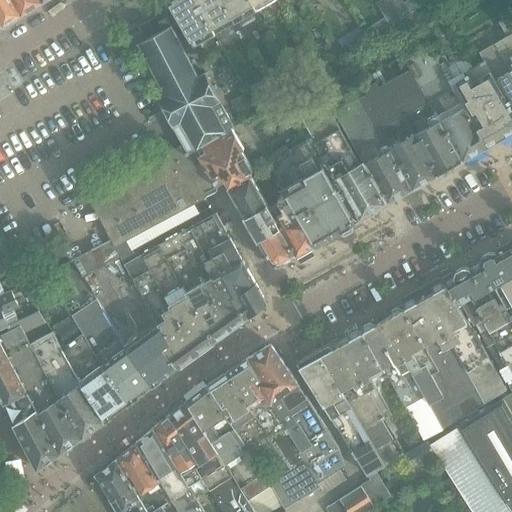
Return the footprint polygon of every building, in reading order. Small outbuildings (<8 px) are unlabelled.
[(0,0),(0,23),(2,27),(22,15),(11,0),(0,0)] [(11,0),(22,15),(40,4),(38,0),(11,0)] [(214,33),(194,0),(168,0),(168,1),(168,2),(167,3),(174,14),(175,14),(193,44),(214,33)] [(234,21),(221,0),(194,0),(214,33),(234,21)] [(221,0),(234,21),(239,29),(260,17),(255,9),(249,0),(221,0)] [(249,0),(255,9),(271,0),(249,0)] [(399,19),(388,0),(385,0),(377,5),(386,19),(390,25),(399,19)] [(403,0),(388,0),(399,19),(420,6),(416,0),(407,0),(404,2),(403,0)] [(142,32),(141,30),(132,35),(138,45),(144,55),(143,56),(144,58),(145,58),(150,68),(149,68),(151,71),(151,70),(157,80),(156,81),(157,83),(158,83),(163,93),(163,94),(157,98),(176,133),(184,129),(196,148),(233,125),(200,66),(192,70),(171,29),(173,28),(167,17),(158,22),(159,24),(142,32)] [(371,29),(376,35),(390,25),(386,19),(371,29)] [(367,41),(362,32),(359,26),(340,39),(349,53),(360,45),(367,41)] [(511,36),(498,44),(479,54),(484,62),(496,82),(511,109),(511,36)] [(434,57),(488,146),(511,131),(511,109),(496,82),(484,62),(466,74),(466,75),(464,76),(465,78),(458,82),(441,52),(434,57)] [(418,53),(404,61),(408,69),(461,161),(488,146),(434,57),(418,53)] [(408,69),(383,84),(438,175),(440,174),(439,174),(459,162),(459,163),(462,161),(461,161),(408,69)] [(252,87),(262,104),(276,95),(266,79),(252,87)] [(359,97),(412,190),(437,175),(437,176),(438,175),(383,84),(359,97)] [(386,205),(361,162),(358,163),(339,130),(326,108),(317,91),(305,97),(298,86),(286,93),(310,139),(331,176),(332,175),(359,220),(386,205)] [(230,101),(238,117),(254,109),(245,93),(230,101)] [(282,116),(293,109),(286,96),(274,103),(282,116)] [(386,205),(412,190),(359,97),(335,112),(362,161),(361,162),(386,205)] [(182,145),(87,196),(110,240),(120,256),(124,263),(136,256),(132,250),(131,248),(126,239),(205,197),(203,193),(217,186),(199,155),(196,148),(184,129),(176,133),(182,145)] [(206,151),(199,155),(217,186),(224,181),(228,188),(228,189),(250,177),(248,172),(251,170),(242,152),(244,151),(233,131),(221,138),(221,136),(204,147),(206,151)] [(288,151),(268,163),(285,193),(315,246),(315,245),(317,247),(318,246),(334,238),(332,236),(353,223),(356,225),(358,224),(357,222),(359,220),(332,175),(331,176),(310,139),(288,151)] [(250,177),(228,189),(244,218),(257,241),(269,262),(270,263),(270,264),(280,266),(280,265),(295,257),(270,211),(250,177)] [(279,206),(270,211),(295,257),(296,260),(310,252),(308,249),(315,246),(285,193),(279,197),(277,201),(279,206)] [(180,233),(179,234),(217,305),(231,329),(236,325),(263,306),(263,305),(264,300),(250,274),(242,260),(229,238),(226,232),(223,227),(216,213),(214,214),(180,233)] [(178,232),(159,243),(193,305),(213,342),(230,330),(217,305),(179,234),(178,232)] [(110,240),(71,261),(81,277),(120,256),(110,240)] [(159,243),(141,253),(170,305),(196,354),(213,342),(193,305),(159,243)] [(453,278),(444,282),(457,305),(458,305),(461,303),(462,302),(463,303),(475,296),(511,275),(511,244),(496,254),(489,253),(481,257),(479,263),(469,269),(463,267),(455,272),(453,278)] [(136,256),(124,263),(145,305),(153,318),(168,343),(160,349),(174,371),(196,354),(170,305),(141,253),(136,256)] [(511,275),(475,296),(463,303),(464,305),(475,325),(476,325),(511,305),(511,304),(511,275)] [(443,281),(423,292),(431,305),(468,371),(485,401),(507,388),(472,327),(470,328),(457,305),(444,282),(443,281)] [(110,284),(92,295),(96,300),(99,305),(104,312),(115,305),(121,301),(110,284)] [(0,305),(1,305),(14,299),(11,292),(2,295),(0,291),(2,290),(0,285),(0,305)] [(423,292),(402,304),(402,305),(439,370),(463,413),(485,401),(468,371),(431,305),(423,292)] [(1,305),(0,305),(0,331),(8,328),(2,315),(18,307),(17,305),(14,299),(1,305)] [(88,305),(71,316),(82,334),(96,357),(99,361),(129,404),(151,388),(118,340),(120,338),(117,334),(113,328),(104,312),(99,305),(96,300),(88,305)] [(115,305),(104,312),(113,328),(124,321),(131,317),(123,305),(121,301),(115,305)] [(387,317),(383,319),(426,394),(445,428),(462,419),(466,417),(463,413),(439,370),(402,305),(402,304),(400,305),(397,307),(401,316),(395,319),(392,314),(387,317)] [(511,304),(511,305),(476,325),(488,347),(498,341),(511,333),(511,304)] [(39,308),(17,319),(20,326),(42,315),(39,308)] [(124,321),(113,328),(117,334),(120,338),(118,340),(151,388),(160,381),(174,371),(160,349),(168,343),(153,318),(129,332),(126,328),(128,327),(124,321)] [(373,321),(361,327),(370,341),(373,348),(375,354),(386,372),(406,406),(418,399),(426,394),(383,319),(375,324),(373,321)] [(74,322),(58,335),(65,347),(81,334),(74,322)] [(349,339),(341,343),(385,418),(393,413),(374,379),(386,372),(375,354),(373,348),(370,341),(361,327),(346,335),(349,339)] [(511,333),(498,341),(488,347),(492,355),(493,355),(501,369),(511,362),(511,333)] [(65,347),(61,350),(77,377),(81,384),(103,423),(115,415),(127,406),(129,404),(99,361),(96,357),(82,334),(81,334),(65,347)] [(0,342),(0,398),(3,405),(27,393),(0,342)] [(334,342),(319,350),(320,351),(366,429),(378,448),(388,442),(392,439),(381,420),(385,418),(341,343),(337,346),(334,342)] [(265,347),(247,358),(259,377),(255,379),(271,402),(277,412),(286,426),(301,449),(299,451),(320,482),(346,465),(339,447),(298,384),(273,348),(265,346),(265,347)] [(319,350),(297,363),(299,367),(307,379),(370,475),(377,471),(385,466),(388,464),(378,448),(366,429),(320,351),(319,350)] [(247,358),(227,372),(255,418),(269,437),(286,426),(277,412),(271,402),(255,379),(259,377),(247,358)] [(511,362),(501,369),(511,389),(511,362)] [(227,372),(206,385),(235,430),(258,467),(280,453),(269,437),(255,418),(227,372)] [(81,384),(60,400),(63,405),(82,438),(103,423),(81,384)] [(206,385),(185,402),(217,452),(249,500),(270,486),(268,482),(263,474),(258,467),(235,430),(206,385)] [(27,393),(3,405),(33,465),(36,470),(48,462),(59,454),(39,416),(35,408),(27,393)] [(467,420),(456,426),(475,457),(505,503),(511,498),(511,415),(502,399),(467,420)] [(60,400),(39,416),(59,454),(82,438),(63,405),(60,400)] [(185,402),(168,415),(196,457),(193,459),(197,465),(194,467),(205,484),(221,511),(255,511),(249,500),(217,452),(185,402)] [(168,415),(153,427),(153,428),(175,465),(186,485),(192,481),(185,469),(190,465),(192,468),(194,467),(197,465),(193,459),(196,457),(168,415)] [(290,468),(268,482),(270,486),(285,509),(323,487),(320,482),(299,451),(301,449),(286,426),(269,437),(280,453),(285,460),(290,468)] [(456,426),(428,442),(436,456),(448,474),(472,511),(511,511),(505,503),(475,457),(456,426)] [(153,428),(135,442),(170,501),(176,511),(202,511),(186,485),(175,465),(153,428)] [(411,433),(402,438),(408,447),(417,441),(411,433)] [(135,442),(116,458),(148,511),(163,511),(161,507),(170,501),(135,442)] [(388,442),(378,448),(388,464),(398,459),(388,442)] [(428,442),(407,454),(416,468),(436,456),(428,442)] [(100,471),(99,471),(100,472),(104,479),(109,486),(113,494),(118,502),(124,511),(148,511),(116,458),(116,459),(115,459),(115,460),(113,462),(112,462),(111,463),(106,467),(100,471)] [(285,460),(263,474),(268,482),(290,468),(285,460)] [(190,465),(185,469),(192,481),(197,489),(205,484),(194,467),(192,468),(190,465)] [(124,511),(118,502),(113,494),(109,486),(104,479),(100,472),(97,475),(96,474),(95,475),(96,476),(96,477),(102,487),(109,498),(107,499),(114,511),(124,511)] [(332,511),(380,511),(377,506),(363,485),(329,506),(332,511)]
